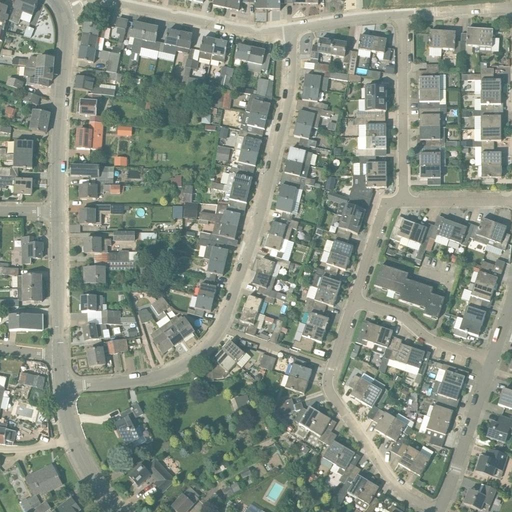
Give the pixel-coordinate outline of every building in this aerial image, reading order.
[(17,0),(9,24),(6,32),(12,34),(15,24),(18,25),(23,13),(33,17),(38,2),(31,0),(17,0)] [(213,6),(225,9),(227,0),(213,0),(214,0),(213,6)] [(240,3),(248,4),(248,0),(227,0),(225,9),(238,12),(240,3)] [(255,10),(268,10),(267,0),(248,0),(248,4),(255,4),(255,10)] [(281,4),(286,4),(286,0),(267,0),(268,10),(280,10),(281,4)] [(128,22),(118,20),(116,28),(126,31),(128,22)] [(138,60),(139,55),(146,26),(133,23),(132,30),(131,30),(129,39),(131,39),(129,45),(133,46),(131,54),(131,58),(138,60)] [(83,36),(98,39),(104,40),(106,27),(91,24),(91,25),(85,24),(83,36)] [(146,26),(139,55),(140,56),(138,63),(142,64),(144,56),(146,57),(147,48),(150,49),(151,44),(156,45),(158,35),(157,35),(158,29),(146,26)] [(31,38),(35,29),(28,27),(25,36),(31,38)] [(118,42),(123,43),(126,31),(117,29),(116,34),(120,35),(118,42)] [(472,47),(479,48),(480,30),(467,29),(467,35),(461,34),(461,43),(460,56),(466,56),(466,55),(472,55),(472,47)] [(480,30),(479,48),(480,48),(480,53),(491,54),(492,53),(499,54),(500,40),(493,39),(493,31),(480,30)] [(164,49),(176,52),(181,34),(168,31),(167,37),(166,37),(164,49)] [(429,49),(442,50),(443,32),(430,31),(429,49)] [(454,55),(460,56),(461,43),(455,42),(456,33),(443,32),(442,50),(455,51),(454,55)] [(181,34),(176,52),(184,54),(184,56),(187,57),(187,54),(188,54),(189,51),(190,52),(192,43),(191,42),(192,36),(181,34)] [(81,48),(96,51),(98,39),(83,36),(81,48)] [(358,51),(371,53),(374,39),(360,36),(358,51)] [(211,62),(211,61),(216,41),(203,39),(202,45),(201,45),(199,54),(200,54),(199,59),(211,62)] [(374,39),(371,53),(384,55),(387,41),(374,39)] [(319,54),(332,56),(334,42),(320,40),(319,47),(313,46),(310,63),(313,64),(314,59),(318,60),(319,54)] [(216,41),(211,61),(224,64),(225,59),(227,50),(226,50),(228,44),(216,41)] [(343,63),(349,64),(351,51),(346,51),(347,44),(334,42),(332,56),(344,58),(343,63)] [(242,63),(248,64),(251,49),(238,46),(237,52),(236,52),(234,61),(235,61),(235,65),(241,66),(242,63)] [(96,51),(81,48),(79,61),(85,62),(85,63),(94,64),(96,51)] [(251,49),(248,64),(246,71),(260,74),(261,71),(267,72),(271,55),(265,54),(265,52),(251,49)] [(351,51),(349,64),(347,76),(349,76),(355,76),(358,53),(351,51)] [(121,55),(112,53),(102,52),(100,60),(109,61),(109,62),(107,72),(117,73),(119,64),(121,55)] [(27,61),(13,60),(12,66),(29,67),(29,68),(53,71),(54,60),(31,58),(30,58),(28,58),(27,61)] [(188,85),(193,61),(187,60),(184,75),(182,85),(184,85),(188,86),(188,85)] [(193,61),(188,85),(190,85),(192,75),(195,76),(198,62),(193,61)] [(329,73),(330,66),(314,64),(313,71),(329,73)] [(386,73),(395,74),(395,66),(387,65),(386,73)] [(157,67),(155,74),(165,76),(166,69),(157,67)] [(53,71),(29,68),(24,68),(23,76),(27,77),(27,85),(48,87),(48,82),(52,82),(53,71)] [(223,91),(228,69),(222,68),(221,76),(220,76),(219,81),(217,90),(223,91)] [(228,69),(223,91),(225,91),(229,92),(230,85),(229,85),(230,78),(232,78),(234,70),(228,69)] [(481,93),(501,93),(501,81),(494,81),(493,70),(488,70),(481,70),(481,75),(467,75),(467,81),(481,81),(481,93)] [(105,80),(107,80),(119,81),(121,82),(122,75),(96,71),(95,77),(105,79),(105,80)] [(303,89),(320,91),(328,91),(330,79),(348,82),(349,76),(347,76),(329,73),(313,71),(313,77),(305,76),(303,89)] [(367,78),(380,80),(381,73),(368,72),(367,78)] [(420,91),(440,91),(440,76),(444,76),(444,72),(440,72),(427,72),(427,79),(420,79),(420,91)] [(349,76),(348,82),(361,84),(361,77),(355,76),(349,76)] [(8,78),(5,86),(21,91),(23,83),(8,78)] [(114,98),(115,91),(108,90),(93,88),(95,80),(76,78),(74,90),(91,93),(91,94),(98,95),(114,98)] [(196,80),(194,87),(205,89),(206,82),(196,80)] [(256,96),(272,98),(273,83),(269,82),(260,80),(256,96)] [(366,101),(386,100),(386,88),(366,88),(366,101)] [(307,108),(323,111),(322,110),(323,105),(318,104),(320,91),(303,89),(301,101),(308,102),(307,108)] [(225,92),(223,109),(230,110),(232,92),(229,92),(225,91),(225,92)] [(427,110),(440,110),(447,110),(447,106),(440,106),(440,91),(420,91),(420,104),(427,104),(427,110)] [(21,101),(37,106),(40,98),(24,92),(21,101)] [(223,110),(223,109),(225,92),(218,92),(218,97),(213,96),(212,109),(223,110)] [(481,112),(494,112),(494,106),(501,106),(501,93),(481,93),(481,112)] [(90,123),(101,124),(104,124),(105,118),(96,117),(98,95),(91,94),(91,95),(89,95),(88,102),(81,101),(80,104),(78,104),(77,114),(80,114),(80,117),(91,117),(90,123)] [(246,113),(267,118),(272,98),(256,96),(250,95),(249,100),(246,113)] [(356,120),(375,119),(375,113),(386,113),(386,100),(366,101),(366,113),(356,113),(356,120)] [(13,117),(14,117),(16,111),(7,108),(5,114),(8,115),(7,120),(11,122),(13,117)] [(296,124),(312,128),(315,116),(330,120),(331,116),(333,116),(334,113),(323,111),(307,108),(306,114),(299,112),(296,124)] [(420,129),(440,129),(440,110),(427,110),(427,117),(420,117),(420,129)] [(33,111),(29,132),(45,135),(49,114),(33,111)] [(246,133),(254,134),(256,129),(264,131),(267,118),(246,113),(239,112),(239,116),(249,118),(246,133)] [(473,117),(481,117),(481,130),(501,130),(501,118),(494,118),(494,112),(481,112),(473,112),(473,117)] [(223,117),(221,126),(231,128),(233,120),(223,117)] [(366,138),(386,138),(386,126),(375,126),(375,119),(356,120),(356,126),(366,126),(366,138)] [(99,153),(99,150),(100,138),(101,124),(90,123),(90,132),(78,132),(77,150),(91,151),(91,150),(93,150),(93,152),(99,153)] [(329,123),(328,131),(336,132),(337,124),(329,123)] [(298,145),(314,148),(315,149),(317,143),(309,141),(312,128),(296,124),(293,137),(300,139),(298,145)] [(118,137),(133,137),(134,127),(118,126),(118,137)] [(11,135),(12,129),(10,128),(3,127),(1,127),(0,132),(0,133),(11,135)] [(427,148),(440,148),(450,148),(450,144),(445,144),(440,144),(440,129),(420,129),(420,142),(427,142),(427,148)] [(481,148),(494,148),(494,143),(501,143),(501,130),(481,130),(481,142),(473,142),(473,148),(481,148)] [(241,151),(258,155),(261,142),(253,140),(254,134),(246,133),(240,131),(239,135),(245,136),(244,138),(241,151)] [(363,158),(376,158),(376,151),(386,151),(386,138),(366,138),(366,151),(356,151),(356,158),(363,158)] [(14,155),(32,156),(33,143),(14,142),(14,155)] [(288,162),(303,166),(306,154),(308,154),(308,153),(312,154),(314,148),(298,145),(297,151),(291,149),(288,162)] [(229,162),(231,149),(218,148),(217,160),(229,162)] [(420,168),(441,167),(440,148),(427,148),(427,155),(420,155),(420,168)] [(482,167),(501,167),(501,154),(494,154),(494,148),(481,148),(482,167)] [(230,168),(232,168),(245,171),(247,166),(255,168),(258,155),(241,151),(238,166),(231,164),(230,168)] [(14,155),(6,155),(6,160),(6,161),(14,162),(13,169),(32,170),(32,156),(14,155)] [(115,158),(115,167),(128,166),(128,158),(115,158)] [(366,177),(387,176),(386,164),(376,164),(376,158),(363,158),(363,164),(366,164),(366,177)] [(290,182),(305,185),(320,188),(321,185),(314,184),(315,181),(307,179),(310,167),(306,166),(303,166),(288,162),(285,174),(291,176),(290,182)] [(113,179),(107,179),(107,168),(71,167),(71,176),(98,177),(98,187),(113,187),(113,179)] [(441,167),(420,168),(421,180),(428,180),(428,186),(441,186),(441,167)] [(501,167),(482,167),(482,185),(494,185),(494,179),(501,179),(501,167)] [(226,187),(249,192),(252,179),(244,177),(245,171),(232,168),(230,174),(226,187)] [(0,177),(10,178),(10,170),(0,169),(0,177)] [(361,204),(363,198),(366,189),(387,189),(387,176),(366,177),(357,177),(358,185),(354,185),(350,194),(348,199),(361,204)] [(0,189),(6,190),(6,187),(15,187),(15,195),(32,195),(32,181),(18,181),(18,179),(10,178),(0,177),(0,189)] [(328,178),(327,191),(335,192),(336,178),(328,178)] [(228,207),(236,209),(238,202),(246,204),(249,192),(226,187),(209,182),(207,188),(223,192),(223,193),(231,195),(229,201),(228,207)] [(279,199),(294,203),(294,202),(300,204),(303,192),(304,186),(305,185),(290,182),(289,188),(282,186),(279,199)] [(80,200),(98,200),(98,194),(104,194),(104,193),(111,193),(111,195),(120,195),(120,192),(124,193),(124,187),(120,187),(113,187),(98,187),(80,186),(80,200)] [(185,204),(192,204),(193,187),(184,186),(184,193),(183,203),(185,204)] [(342,218),(362,224),(365,212),(359,210),(361,204),(348,199),(348,200),(341,198),(339,203),(342,204),(338,216),(342,218)] [(281,219),(291,222),(293,215),(291,215),(294,203),(279,199),(276,212),(283,213),(281,219)] [(192,204),(185,204),(183,218),(184,218),(197,220),(198,205),(192,204)] [(215,223),(237,228),(240,215),(235,214),(236,209),(228,207),(217,205),(215,215),(200,213),(199,220),(208,222),(215,223)] [(80,226),(102,226),(102,216),(111,216),(124,216),(124,206),(111,206),(95,206),(95,211),(80,211),(80,226)] [(336,236),(349,240),(351,234),(358,236),(362,224),(342,218),(336,236)] [(269,236),(283,240),(289,242),(292,230),(301,232),(303,225),(299,224),(299,223),(291,222),(281,219),(280,225),(273,223),(269,236)] [(437,237),(449,241),(455,225),(443,220),(440,229),(434,227),(430,239),(436,241),(437,237)] [(477,236),(489,241),(495,224),(483,220),(479,228),(475,227),(470,239),(475,240),(477,236)] [(397,238),(409,242),(415,225),(403,221),(400,230),(394,228),(390,240),(396,242),(397,238)] [(212,235),(210,235),(209,241),(227,245),(228,239),(234,240),(237,228),(215,223),(212,235)] [(464,237),(470,239),(475,227),(469,224),(467,229),(455,225),(449,241),(461,246),(464,237)] [(495,224),(489,241),(501,245),(499,250),(505,252),(511,236),(505,234),(507,228),(495,224)] [(415,225),(409,242),(421,246),(417,256),(423,258),(430,239),(434,227),(429,225),(427,230),(415,225)] [(146,242),(157,242),(157,234),(141,234),(129,234),(129,233),(114,233),(114,243),(135,243),(135,239),(146,239),(146,242)] [(271,257),(282,260),(284,254),(279,253),(283,240),(269,236),(266,249),(273,251),(271,257)] [(330,254),(350,260),(353,248),(347,246),(349,240),(336,236),(330,254)] [(22,239),(22,245),(22,265),(31,265),(31,260),(41,260),(41,252),(42,252),(42,244),(32,245),(32,238),(22,239)] [(204,259),(205,260),(225,264),(228,252),(225,251),(227,245),(209,241),(201,239),(199,246),(206,248),(204,259)] [(85,255),(107,254),(108,254),(108,247),(111,247),(111,240),(102,240),(85,240),(85,255)] [(108,254),(107,254),(107,262),(128,263),(128,252),(119,252),(119,254),(108,254)] [(408,259),(415,261),(417,254),(410,253),(408,259)] [(324,271),(337,276),(339,270),(345,272),(350,260),(330,254),(324,271)] [(258,273),(271,278),(275,265),(288,270),(289,268),(293,270),(294,268),(297,268),(297,266),(282,260),(271,257),(269,262),(262,260),(258,273)] [(206,279),(215,282),(216,276),(222,277),(225,264),(205,260),(205,262),(209,263),(207,274),(206,279)] [(128,263),(107,262),(107,272),(136,271),(136,263),(128,263)] [(493,272),(495,266),(483,262),(481,268),(493,272)] [(374,287),(387,292),(394,271),(381,266),(374,287)] [(149,268),(140,268),(140,280),(149,280),(149,268)] [(475,285),(494,291),(498,280),(491,277),(493,272),(481,268),(475,285)] [(17,290),(23,290),(23,277),(18,277),(19,270),(0,269),(0,273),(3,273),(2,276),(17,277),(17,290)] [(318,290),(337,296),(341,284),(335,282),(337,276),(324,271),(317,269),(315,276),(322,278),(318,290)] [(106,285),(106,270),(85,270),(85,285),(106,285)] [(387,292),(401,296),(407,275),(394,271),(387,292)] [(258,294),(275,299),(284,302),(289,304),(294,287),(289,285),(286,297),(277,293),(267,290),(271,278),(258,273),(253,285),(260,288),(258,294)] [(399,302),(412,306),(419,285),(406,281),(408,275),(407,275),(401,296),(399,302)] [(24,290),(42,290),(42,277),(24,277),(24,290)] [(198,297),(213,301),(216,288),(213,288),(215,282),(206,279),(204,286),(201,284),(198,297)] [(412,306),(425,310),(432,289),(419,285),(412,306)] [(469,303),(481,307),(483,301),(490,304),(494,291),(475,285),(469,303)] [(432,289),(425,310),(424,316),(438,320),(444,300),(431,295),(433,290),(432,289)] [(19,302),(23,302),(23,290),(17,290),(18,301),(0,301),(0,308),(19,308),(19,302)] [(42,290),(24,290),(24,303),(42,303),(42,290)] [(305,305),(325,312),(327,306),(334,308),(337,296),(318,290),(314,301),(307,299),(305,305)] [(245,310),(258,314),(262,302),(273,305),(273,304),(275,299),(258,294),(256,299),(249,297),(245,310)] [(164,313),(171,308),(163,298),(162,299),(160,296),(154,300),(156,303),(156,302),(164,313)] [(97,298),(97,297),(81,298),(82,314),(101,313),(101,298),(97,298)] [(213,301),(198,297),(195,310),(194,316),(202,318),(204,312),(210,313),(213,301)] [(158,316),(164,313),(156,302),(156,303),(151,306),(158,316)] [(463,320),(482,326),(486,314),(479,312),(481,307),(469,303),(463,320)] [(306,326),(325,332),(329,320),(323,318),(325,312),(305,305),(303,312),(310,314),(306,326)] [(258,314),(245,310),(241,323),(249,326),(246,335),(255,338),(258,329),(254,327),(258,314)] [(142,325),(148,323),(144,311),(138,313),(142,325)] [(10,332),(40,331),(40,324),(42,324),(42,318),(36,318),(36,316),(9,317),(10,332)] [(170,322),(183,340),(194,333),(184,319),(183,320),(181,317),(178,319),(177,317),(170,322)] [(83,328),(86,343),(99,340),(104,339),(103,332),(108,331),(107,326),(121,325),(120,319),(102,319),(102,326),(95,327),(95,326),(83,328)] [(482,326),(463,320),(459,331),(456,330),(454,336),(466,340),(468,334),(478,338),(482,326)] [(270,343),(276,345),(283,323),(277,321),(270,343)] [(173,348),(183,340),(170,322),(160,329),(173,348)] [(363,341),(374,345),(375,346),(380,329),(368,325),(365,333),(360,331),(356,344),(361,346),(363,341)] [(325,332),(306,326),(300,343),(295,341),(293,348),(311,354),(315,341),(322,344),(325,332)] [(163,355),(173,348),(160,329),(150,336),(153,341),(163,355)] [(389,361),(390,361),(397,339),(391,337),(393,333),(380,329),(375,346),(374,345),(372,353),(384,356),(383,359),(389,361)] [(390,361),(408,367),(413,350),(400,346),(402,341),(397,339),(390,361)] [(102,350),(87,353),(89,368),(105,366),(103,356),(110,355),(110,356),(119,354),(125,352),(123,340),(100,344),(102,350)] [(222,352),(237,365),(245,355),(230,342),(222,352)] [(352,358),(357,359),(360,347),(355,345),(352,358)] [(413,350),(408,367),(419,371),(418,375),(423,377),(427,364),(422,362),(425,354),(413,350)] [(237,365),(222,352),(213,361),(217,365),(213,370),(212,370),(205,371),(207,384),(214,383),(214,380),(224,379),(237,365)] [(259,368),(266,370),(270,358),(263,356),(259,368)] [(266,370),(272,372),(276,360),(270,358),(266,370)] [(289,377),(308,384),(312,372),(304,369),(306,364),(295,360),(289,377)] [(387,366),(381,364),(379,371),(378,373),(384,375),(387,366)] [(442,384),(461,389),(465,378),(459,376),(461,371),(444,365),(442,371),(446,372),(442,384)] [(19,385),(42,390),(44,379),(21,374),(19,385)] [(350,397),(361,403),(371,386),(354,376),(348,387),(354,391),(350,397)] [(308,384),(289,377),(285,389),(304,396),(308,384)] [(511,410),(511,383),(511,384),(509,393),(503,391),(498,406),(511,410)] [(436,401),(448,405),(450,400),(457,402),(461,389),(442,384),(436,401)] [(372,422),(379,411),(373,407),(382,392),(371,386),(361,403),(371,409),(366,418),(372,422)] [(0,444),(5,446),(5,445),(13,446),(13,445),(15,432),(6,431),(7,425),(0,424),(0,404),(4,388),(0,387),(0,444)] [(240,415),(252,410),(247,396),(234,399),(240,415)] [(274,413),(282,410),(294,406),(292,400),(272,407),(274,413)] [(430,418),(449,424),(453,413),(446,411),(448,405),(436,401),(430,418)] [(284,417),(296,412),(303,410),(303,409),(301,403),(294,406),(282,410),(284,417)] [(127,446),(140,439),(131,422),(142,416),(138,407),(121,415),(124,421),(116,425),(127,446)] [(299,425),(310,432),(320,414),(309,408),(299,425)] [(374,431),(385,437),(395,420),(379,411),(372,422),(378,425),(374,431)] [(325,444),(331,433),(325,430),(331,421),(320,414),(310,432),(320,438),(319,441),(325,444)] [(511,420),(501,417),(498,425),(492,424),(487,439),(505,445),(508,434),(511,435),(511,420)] [(424,436),(431,438),(443,442),(449,424),(430,418),(424,436)] [(396,455),(404,445),(403,444),(409,434),(411,429),(406,426),(395,420),(385,437),(396,443),(391,452),(396,455)] [(334,466),(344,448),(334,442),(337,437),(331,433),(325,444),(330,448),(323,459),(334,466)] [(443,442),(431,438),(429,444),(441,448),(443,442)] [(399,465),(409,471),(419,454),(404,445),(396,455),(402,459),(399,465)] [(349,479),(355,467),(349,464),(355,455),(344,448),(334,466),(332,469),(349,479)] [(419,454),(409,471),(420,478),(434,454),(423,448),(419,454)] [(476,472),(493,478),(499,480),(501,479),(503,472),(508,456),(490,450),(487,460),(481,458),(476,472)] [(138,482),(141,485),(145,481),(146,482),(150,478),(149,478),(153,474),(159,481),(155,485),(162,493),(175,482),(155,461),(145,471),(141,466),(129,477),(136,484),(138,482)] [(211,469),(215,475),(225,469),(222,466),(217,469),(215,466),(211,469)] [(50,467),(26,480),(34,498),(40,495),(41,496),(62,486),(58,477),(56,478),(50,467)] [(347,494),(358,500),(368,483),(358,476),(361,471),(355,467),(349,479),(354,482),(347,494)] [(243,480),(252,476),(249,470),(240,474),(243,480)] [(318,489),(323,481),(306,470),(301,478),(318,489)] [(368,483),(358,500),(355,505),(366,511),(365,511),(372,511),(379,501),(374,498),(379,489),(368,483)] [(464,505),(481,511),(488,511),(490,507),(496,491),(484,486),(481,495),(469,491),(464,505)] [(226,499),(234,495),(230,488),(222,492),(226,499)] [(190,489),(184,496),(172,508),(176,511),(188,511),(194,506),(199,500),(198,499),(200,497),(192,491),(190,489)] [(219,507),(223,502),(221,501),(223,498),(217,491),(205,504),(212,511),(217,505),(219,507)] [(19,502),(23,511),(31,511),(32,511),(26,500),(26,499),(19,502)] [(71,500),(55,511),(70,511),(76,506),(71,500)] [(32,511),(31,511),(47,511),(51,509),(46,501),(41,505),(32,511)]
